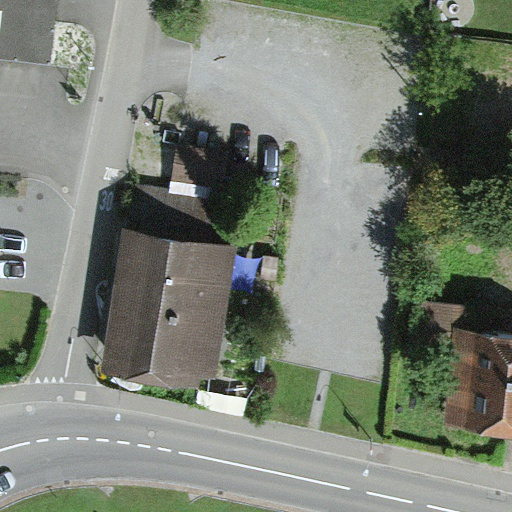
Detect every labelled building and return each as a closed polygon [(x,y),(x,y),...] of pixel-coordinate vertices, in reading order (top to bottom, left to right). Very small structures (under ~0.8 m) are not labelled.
[(0,0),(0,50),(54,56),(60,0),(0,0)] [(511,81),(465,77),(461,113),(511,118),(511,81)] [(172,182),(218,187),(222,153),(176,147),(172,182)] [(223,200),(137,185),(129,228),(215,244),(223,200)] [(214,378),(236,247),(215,244),(129,228),(124,228),(99,374),(199,391),(202,376),(214,378)] [(511,335),(453,329),(442,427),(511,434),(511,335)]
